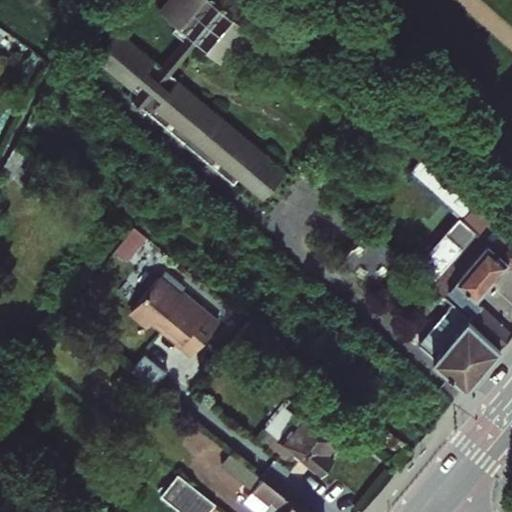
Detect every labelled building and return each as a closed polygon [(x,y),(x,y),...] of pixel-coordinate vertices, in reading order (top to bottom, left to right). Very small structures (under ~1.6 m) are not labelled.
[(235,183),(239,178),(264,199),(288,172),(174,74),(195,48),(205,56),(210,50),(228,65),(256,32),(219,0),(170,0),(162,10),(180,25),(175,31),(184,39),(162,65),(120,29),(96,57),(138,94),(134,98),(235,183)] [(58,169),(19,140),(4,167),(40,194),(58,169)] [(511,230),(427,155),(411,174),(459,217),(511,264),(511,230)] [(412,262),(446,293),(459,278),(511,325),(511,264),(459,217),(446,232),(463,247),(439,275),(418,256),(412,262)] [(128,260),(148,236),(134,226),(115,250),(128,260)] [(404,255),(372,227),(343,260),(375,288),(404,255)] [(160,277),(133,311),(150,326),(158,318),(169,326),(166,330),(195,353),(221,321),(184,291),(181,295),(160,277)] [(446,293),(456,301),(502,343),(511,331),(511,325),(459,278),(446,293)] [(420,342),(467,384),(502,343),(456,301),(420,342)] [(344,431),(329,419),(321,413),(308,403),(281,437),(318,466),(320,463),(326,463),(331,457),(330,451),(335,446),(333,445),(344,431)] [(326,407),(321,413),(329,419),(334,413),(326,407)] [(205,450),(223,465),(234,451),(216,436),(205,450)] [(260,511),(310,511),(256,468),(234,451),(223,465),(255,490),(246,501),(260,511)] [(209,511),(218,502),(180,472),(166,489),(194,511),(209,511)]
